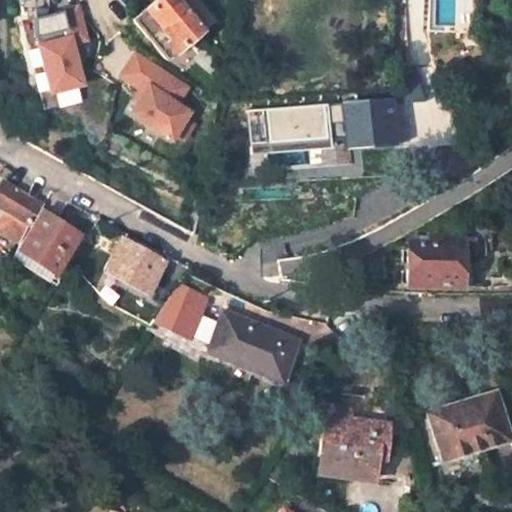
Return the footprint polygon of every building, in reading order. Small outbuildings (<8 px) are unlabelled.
[(155,0),(130,20),(165,62),(200,32),(214,20),(197,0),(155,0)] [(40,45),(37,46),(48,93),(81,85),(76,64),(70,43),(81,41),(84,40),(76,7),(59,12),(65,38),(40,45)] [(65,38),(59,12),(46,15),(46,9),(32,10),(33,20),(32,20),(33,37),(35,37),(35,40),(40,45),(65,38)] [(115,74),(130,46),(115,38),(100,66),(115,74)] [(70,43),(76,64),(83,62),(86,48),(82,44),(81,41),(70,43)] [(210,45),(194,61),(219,85),(223,61),(210,45)] [(130,115),(170,142),(174,135),(184,120),(188,114),(176,106),(187,89),(135,55),(120,78),(144,94),(130,115)] [(431,58),(399,61),(402,99),(434,96),(431,58)] [(394,145),(390,99),(246,111),(248,144),(329,138),(328,124),(342,123),(344,149),(394,145)] [(174,135),(183,140),(192,126),(184,120),(174,135)] [(38,203),(1,181),(0,183),(0,208),(1,209),(0,210),(0,233),(15,241),(38,203)] [(55,219),(68,200),(52,191),(40,210),(55,219)] [(51,274),(78,234),(55,219),(40,210),(14,249),(51,274)] [(479,257),(479,238),(449,237),(449,244),(427,244),(408,244),(406,284),(458,286),(459,256),(470,257),(479,257)] [(159,263),(122,241),(105,270),(143,291),(159,263)] [(458,286),(469,286),(470,257),(459,256),(458,286)] [(187,338),(205,298),(177,284),(152,321),(187,338)] [(295,340),(223,310),(207,350),(279,380),(295,340)] [(46,415),(64,389),(16,372),(10,386),(41,395),(34,406),(46,415)] [(510,440),(496,392),(427,413),(441,460),(510,440)] [(350,409),(327,405),(320,464),(349,468),(348,477),(373,481),(373,471),(375,459),(382,460),(387,425),(348,419),(350,409)] [(373,471),(381,472),(382,460),(375,459),(373,471)] [(320,464),(319,473),(348,477),(349,468),(320,464)]
